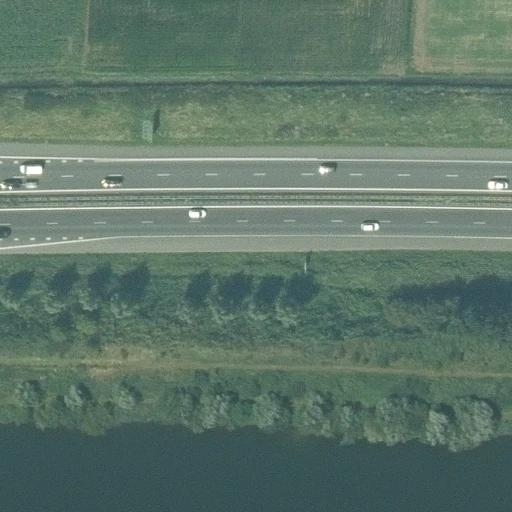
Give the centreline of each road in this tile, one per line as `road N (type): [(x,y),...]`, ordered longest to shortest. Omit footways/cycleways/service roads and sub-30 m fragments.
road 1 (motorway): [(511,178),(0,178)]
road 2 (motorway): [(0,227),(511,227)]
